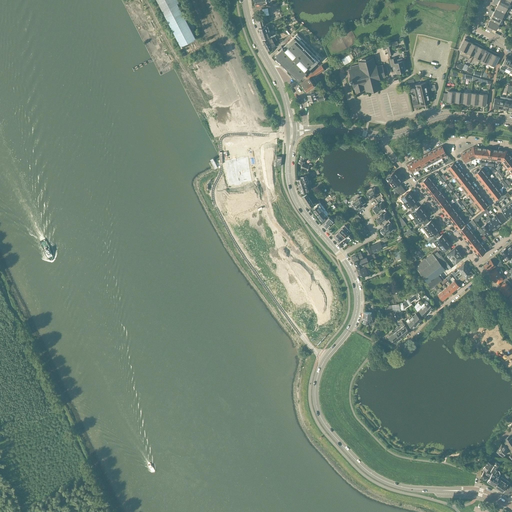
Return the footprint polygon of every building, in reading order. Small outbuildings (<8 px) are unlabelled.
[(190,18),(188,19),(186,14),(184,15),(179,7),(183,5),(180,0),(156,0),(157,0),(158,1),(157,3),(158,4),(160,5),(160,6),(160,7),(160,9),(162,9),(162,10),(162,12),(163,13),(164,14),(165,14),(164,16),(165,18),(167,18),(180,45),(195,38),(193,33),(195,32),(193,28),(194,27),(190,18)] [(498,2),(495,8),(504,13),(507,7),(498,2)] [(495,8),(493,14),(502,18),(504,13),(495,8)] [(493,14),(490,19),(499,24),(502,18),(493,14)] [(258,24),(258,26),(265,24),(265,23),(267,23),(266,18),(264,18),(256,20),(257,24),(258,24)] [(486,28),(491,31),(492,28),(496,30),(499,24),(490,19),(486,28)] [(265,26),(258,29),(260,34),(267,31),(269,31),(268,26),(266,27),(265,26)] [(267,31),(260,34),(262,40),(269,37),(271,36),(269,31),(267,32),(267,31)] [(274,55),(286,66),(298,80),(321,57),(297,33),(282,47),(281,46),(277,50),(279,51),(274,55)] [(271,37),(263,42),(265,46),(273,42),(271,37)] [(464,39),(459,49),(462,50),(459,55),(464,57),(466,52),(471,43),(469,42),(468,41),(469,39),(465,37),(464,39)] [(276,46),(273,42),(265,46),(267,51),(276,46)] [(466,52),(464,57),(468,59),(471,54),(473,56),(478,46),(479,44),(475,42),(474,43),(473,44),(471,43),(466,52)] [(479,44),(478,46),(473,56),(476,57),(475,59),(479,61),(480,59),(485,50),(483,49),(482,48),(483,46),(479,44)] [(485,50),(480,59),(487,63),(492,53),(493,51),(489,49),(488,51),(487,51),(485,50)] [(493,51),(492,53),(487,63),(494,66),(499,57),(497,56),(496,55),(497,53),(493,51)] [(342,55),(340,56),(341,59),(344,65),(352,61),(352,60),(349,56),(349,55),(348,55),(347,53),(347,52),(342,55)] [(364,89),(364,88),(365,88),(365,90),(365,91),(369,90),(370,92),(377,90),(377,88),(381,87),(380,86),(380,83),(379,83),(379,80),(380,80),(379,78),(385,76),(382,65),(376,66),(376,64),(375,65),(374,61),(373,58),(373,57),(370,58),(369,56),(361,58),(362,60),(358,61),(358,62),(359,64),(350,66),(350,68),(348,69),(351,77),(349,78),(350,81),(351,80),(353,88),(355,88),(355,91),(364,89)] [(503,61),(501,65),(500,65),(499,68),(505,71),(506,68),(508,64),(510,60),(507,59),(507,57),(506,56),(505,58),(503,61)] [(389,59),(391,66),(395,65),(396,73),(405,71),(402,60),(397,61),(396,57),(389,59)] [(307,78),(300,83),(306,92),(315,85),(315,84),(316,84),(312,79),(311,79),(311,78),(324,69),(321,65),(311,72),(305,76),(307,78)] [(415,95),(428,92),(425,82),(413,85),(415,95)] [(309,101),(310,101),(316,99),(316,97),(317,97),(318,100),(324,98),(323,94),(322,95),(320,89),(315,91),(316,94),(315,95),(314,93),(307,95),(309,101)] [(447,100),(446,103),(451,104),(451,102),(452,102),(455,102),(455,96),(456,91),(447,91),(447,93),(444,93),(443,100),(447,100)] [(455,96),(455,102),(457,102),(458,103),(458,104),(462,105),(463,96),(463,92),(456,91),(455,96)] [(428,92),(415,95),(416,100),(412,101),(414,108),(423,106),(422,103),(430,102),(428,92)] [(463,96),(462,105),(467,105),(467,104),(468,103),(470,103),(471,93),(463,92),(463,96)] [(471,93),(470,103),(473,103),(473,104),(473,106),(478,106),(479,96),(479,93),(471,93)] [(479,96),(478,106),(482,106),(482,105),(483,104),(486,105),(487,94),(479,93),(479,96)] [(437,148),(441,157),(446,154),(442,146),(437,148)] [(471,148),(475,157),(480,158),(482,148),(473,147),(471,148)] [(432,151),(437,160),(441,157),(437,148),(432,151)] [(466,151),(470,160),(475,157),(471,148),(466,151)] [(497,150),(496,160),(501,160),(509,154),(506,151),(497,150)] [(427,153),(432,162),(437,160),(432,151),(427,153)] [(461,153),(465,162),(470,160),(466,151),(461,153)] [(422,156),(427,165),(432,162),(427,153),(422,156)] [(511,158),(509,154),(501,160),(504,164),(511,158)] [(418,158),(422,167),(427,165),(422,156),(418,158)] [(413,161),(417,170),(422,167),(418,158),(413,161)] [(250,161),(227,162),(228,187),(251,185),(250,161)] [(406,164),(412,172),(417,170),(413,161),(406,164)] [(446,168),(450,172),(457,167),(454,162),(446,168)] [(457,167),(450,172),(453,177),(461,171),(457,167)] [(474,174),(478,178),(485,172),(482,168),(477,171),(476,170),(474,172),(475,173),(474,174)] [(386,177),(390,182),(398,175),(395,171),(393,173),(392,172),(390,174),(389,173),(386,175),(387,176),(386,177)] [(461,171),(453,177),(457,181),(464,175),(461,171)] [(485,172),(478,178),(481,182),(488,177),(485,172)] [(301,178),(297,180),(298,184),(305,182),(308,181),(306,175),(301,176),(301,178)] [(398,175),(390,182),(394,187),(400,182),(400,181),(402,180),(398,175)] [(464,175),(457,181),(460,185),(467,179),(464,175)] [(428,176),(419,183),(423,187),(431,180),(428,176)] [(488,177),(481,182),(484,187),(492,181),(488,177)] [(467,179),(460,185),(463,190),(471,184),(467,179)] [(431,180),(423,187),(426,191),(434,185),(431,180)] [(492,181),(484,187),(488,191),(495,185),(492,181)] [(471,184),(463,190),(467,194),(474,188),(471,184)] [(434,185),(426,191),(426,192),(427,191),(430,195),(438,189),(434,185)] [(495,185),(488,191),(491,195),(499,189),(495,185)] [(373,196),(376,200),(381,196),(382,195),(378,189),(377,190),(375,187),(372,188),(371,188),(370,188),(369,188),(369,189),(368,189),(368,190),(368,191),(366,193),(370,198),(373,196)] [(474,188),(467,194),(470,198),(477,192),(474,188)] [(438,189),(430,195),(434,199),(441,193),(438,189)] [(499,189),(491,195),(494,200),(502,194),(499,189)] [(403,204),(404,206),(414,198),(409,191),(407,193),(401,197),(404,202),(403,204)] [(477,192),(470,198),(473,202),(481,197),(477,192)] [(441,193),(434,199),(437,203),(444,197),(441,193)] [(357,213),(362,209),(361,207),(362,205),(361,204),(365,202),(361,196),(358,198),(358,197),(357,197),(356,198),(355,198),(355,199),(354,199),(354,200),(355,201),(352,202),(354,205),(353,207),(357,213)] [(373,208),(372,209),(373,210),(373,211),(373,212),(374,212),(375,212),(375,213),(375,212),(376,212),(376,213),(377,212),(384,208),(388,205),(385,202),(383,204),(381,202),(384,200),(381,196),(376,200),(377,202),(375,204),(376,205),(373,207),(373,208)] [(313,204),(309,197),(304,200),(308,207),(313,204)] [(444,197),(437,203),(440,208),(448,202),(444,197)] [(481,197),(473,202),(477,207),(484,201),(481,197)] [(414,198),(404,206),(406,208),(409,206),(412,210),(417,206),(414,202),(416,200),(414,198)] [(484,201),(477,207),(480,211),(488,205),(484,201)] [(315,207),(312,209),(317,216),(322,212),(325,209),(322,205),(320,202),(319,202),(316,204),(317,206),(315,207)] [(448,202),(440,208),(444,212),(451,206),(448,202)] [(511,213),(505,205),(501,209),(508,218),(511,214),(511,213)] [(416,216),(417,218),(425,212),(420,206),(418,207),(417,206),(412,210),(413,211),(410,213),(414,218),(416,216)] [(451,206),(444,212),(447,216),(454,210),(451,206)] [(377,219),(376,219),(376,220),(376,221),(377,221),(377,222),(378,223),(379,223),(380,223),(381,223),(388,219),(389,218),(387,215),(388,214),(384,208),(377,212),(380,216),(377,218),(377,219)] [(454,210),(447,216),(450,220),(458,215),(454,210)] [(322,212),(317,216),(322,222),(325,219),(324,217),(325,216),(322,212)] [(425,212),(417,218),(419,221),(420,220),(423,224),(428,220),(425,216),(427,214),(425,212)] [(458,215),(450,220),(454,225),(461,219),(458,215)] [(491,219),(497,226),(501,223),(495,215),(491,219)] [(323,225),(326,228),(330,224),(329,224),(333,220),(329,217),(326,220),(324,222),(325,223),(323,225)] [(380,230),(380,231),(380,232),(381,233),(382,234),(383,234),(384,234),(393,228),(391,225),(392,224),(388,219),(381,223),(384,227),(380,229),(381,230),(380,230)] [(461,219),(454,225),(457,229),(465,223),(461,219)] [(486,222),(493,231),(493,230),(492,230),(497,226),(491,219),(486,222)] [(427,231),(428,232),(436,225),(431,220),(429,222),(428,220),(423,224),(424,225),(421,227),(425,232),(427,231)] [(482,226),(488,234),(493,231),(486,222),(482,226)] [(436,225),(428,232),(431,235),(432,235),(434,238),(439,234),(436,230),(438,229),(436,225)] [(466,225),(458,231),(462,235),(469,229),(466,225)] [(337,233),(334,236),(333,236),(336,239),(345,230),(342,227),(337,232),(337,233)] [(469,229),(462,235),(465,239),(473,233),(469,229)] [(345,230),(336,239),(338,241),(342,237),(343,238),(348,233),(345,230)] [(473,233),(465,239),(468,243),(476,238),(473,233)] [(438,245),(446,239),(443,234),(441,236),(439,234),(434,238),(435,239),(432,242),(436,246),(438,245)] [(339,243),(342,247),(352,239),(349,235),(339,243)] [(476,238),(468,243),(472,248),(479,242),(476,238)] [(446,239),(438,245),(442,250),(443,249),(445,251),(450,247),(447,245),(449,243),(446,239)] [(370,246),(373,252),(382,248),(380,242),(370,246)] [(479,242),(472,248),(475,252),(483,246),(479,242)] [(287,243),(271,253),(274,259),(276,258),(278,262),(292,252),(287,243)] [(483,246),(475,252),(479,256),(486,251),(483,246)] [(455,247),(446,254),(451,261),(452,261),(460,255),(460,254),(458,251),(455,247)] [(503,253),(506,257),(507,259),(511,255),(506,247),(501,251),(503,253)] [(419,250),(414,254),(418,259),(423,255),(419,250)] [(353,261),(358,259),(363,257),(360,251),(358,252),(358,251),(355,253),(356,254),(351,256),(353,261)] [(360,259),(354,262),(356,268),(362,265),(362,264),(368,261),(375,257),(374,253),(360,259)] [(437,284),(439,282),(442,280),(438,274),(445,269),(443,267),(437,258),(436,259),(432,253),(415,267),(432,288),(434,286),(437,284)] [(437,258),(443,267),(445,266),(446,265),(448,264),(441,255),(437,258)] [(452,261),(451,262),(454,265),(459,260),(462,258),(462,257),(460,255),(452,261)] [(484,265),(483,266),(488,271),(495,266),(497,265),(498,264),(499,263),(500,263),(500,262),(497,259),(495,260),(496,262),(493,264),(490,259),(486,263),(484,265)] [(457,274),(460,272),(467,266),(464,263),(457,268),(459,270),(455,273),(457,274)] [(357,270),(358,273),(360,276),(365,274),(366,275),(368,275),(367,273),(365,268),(369,267),(368,264),(364,266),(364,267),(357,270)] [(458,276),(459,278),(469,269),(467,266),(460,272),(461,273),(458,276)] [(498,267),(489,273),(491,275),(490,275),(490,276),(493,279),(499,274),(497,271),(500,269),(498,267)] [(469,269),(459,278),(457,280),(459,283),(465,278),(466,279),(473,274),(469,269)] [(499,274),(493,279),(495,282),(496,282),(498,284),(504,279),(503,279),(505,277),(504,275),(502,277),(499,274)] [(450,284),(455,289),(459,286),(454,280),(450,284)] [(505,281),(499,286),(500,288),(500,289),(502,291),(509,286),(507,283),(509,282),(507,280),(505,281)] [(446,287),(450,293),(455,289),(450,284),(446,287)] [(313,286),(297,294),(300,299),(305,296),(308,302),(327,292),(324,287),(316,291),(313,286)] [(509,286),(502,291),(505,294),(506,294),(507,296),(511,292),(511,288),(511,289),(509,286)] [(442,291),(446,296),(450,293),(446,287),(442,291)] [(442,300),(446,296),(442,291),(437,294),(442,300)] [(422,305),(429,312),(433,307),(427,301),(424,304),(423,303),(422,305)] [(418,306),(417,307),(417,309),(418,310),(424,316),(429,312),(422,305),(420,306),(418,306)] [(371,319),(371,318),(371,314),(371,312),(363,312),(363,317),(362,322),(369,323),(369,319),(371,319)] [(410,317),(417,324),(421,319),(415,313),(413,316),(412,315),(410,317)] [(413,328),(417,324),(410,317),(408,319),(409,319),(406,322),(413,328)] [(397,326),(404,335),(409,331),(403,323),(401,325),(402,326),(399,328),(398,326),(397,326)] [(394,331),(400,339),(404,335),(397,326),(394,329),(395,330),(394,331)] [(395,343),(400,339),(394,331),(392,332),(393,334),(390,336),(388,337),(391,341),(393,340),(395,343)] [(507,449),(504,444),(503,445),(502,444),(496,452),(501,456),(503,453),(504,454),(507,449)] [(484,470),(480,477),(487,481),(492,472),(490,471),(494,465),(488,461),(483,470),(484,470)] [(490,471),(492,472),(487,481),(494,485),(498,477),(494,474),(500,464),(496,461),(494,465),(490,471)] [(509,476),(504,473),(495,486),(502,491),(509,482),(506,480),(509,476)]
